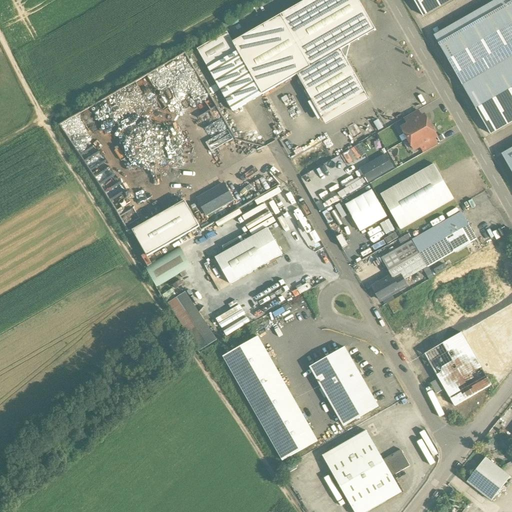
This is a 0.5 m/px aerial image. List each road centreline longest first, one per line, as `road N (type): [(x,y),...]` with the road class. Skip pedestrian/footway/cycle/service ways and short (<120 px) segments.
road 1 (track): [(0,38),(44,126),(299,511)]
road 2 (tertiary): [(392,0),(511,209)]
road 3 (residential): [(275,146),(353,281)]
road 4 (residential): [(383,336),(461,452)]
